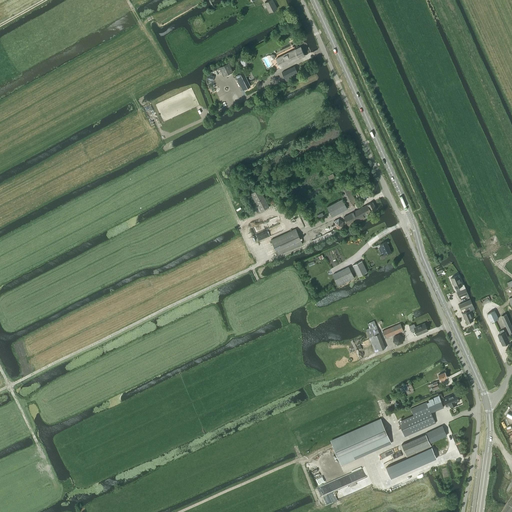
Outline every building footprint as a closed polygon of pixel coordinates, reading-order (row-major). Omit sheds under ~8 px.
[(270,0),(264,3),(269,13),(277,9),(272,0),(270,0)] [(276,59),(280,68),(305,56),(300,47),(276,59)] [(224,77),(233,72),(228,63),(219,67),(224,77)] [(282,73),(286,82),(299,75),(294,66),(282,73)] [(236,75),(244,90),(249,88),(242,73),(236,75)] [(346,182),(337,187),(347,207),(356,202),(346,182)] [(266,201),(260,189),(250,194),(257,206),(255,207),(258,213),(260,212),(269,207),(266,201)] [(342,199),(327,207),(332,217),(347,209),(342,199)] [(372,202),(343,217),(348,227),(368,216),(367,214),(376,209),(372,202)] [(334,221),(333,227),(338,230),(343,227),(344,222),(339,219),(334,221)] [(271,240),(278,255),(302,244),(295,229),(271,240)] [(383,252),(384,255),(391,252),(386,242),(380,244),(381,247),(378,248),(380,253),(383,252)] [(362,260),(353,265),(358,275),(367,271),(362,260)] [(338,286),(354,279),(348,266),(332,274),(338,286)] [(459,274),(451,278),(455,288),(457,292),(459,297),(465,294),(466,294),(467,293),(459,274)] [(490,301),(488,296),(480,300),(482,305),(490,301)] [(470,300),(459,305),(461,309),(465,308),(466,312),(462,313),(466,323),(468,322),(469,323),(471,322),(471,321),(473,320),(469,311),(474,309),(470,300)] [(495,310),(487,314),(491,322),(498,318),(495,310)] [(510,336),(511,335),(511,327),(506,314),(501,316),(510,336)] [(367,324),(369,328),(366,329),(369,338),(375,353),(386,348),(379,333),(374,321),(367,324)] [(400,324),(382,331),(385,338),(403,331),(400,324)] [(414,324),(409,326),(411,332),(415,331),(417,336),(428,331),(425,324),(415,328),(414,324)] [(507,343),(510,342),(505,332),(504,332),(503,329),(499,332),(500,334),(498,335),(502,345),(503,345),(504,345),(506,344),(507,343)] [(403,343),(404,337),(399,334),(394,336),(393,342),(397,345),(403,343)] [(445,372),(438,375),(440,381),(440,380),(441,382),(445,380),(444,378),(447,377),(445,372)] [(444,385),(439,387),(437,381),(430,384),(430,383),(428,384),(429,387),(431,386),(431,387),(430,388),(431,389),(429,389),(430,392),(433,391),(440,388),(440,390),(445,388),(444,385)] [(456,393),(443,399),(446,406),(449,405),(450,407),(456,404),(456,402),(459,401),(456,393)] [(414,415),(413,415),(398,422),(405,437),(436,423),(431,413),(444,407),(439,396),(428,400),(429,402),(427,403),(427,402),(411,409),(414,415)] [(380,419),(330,441),(340,464),(390,443),(380,419)] [(425,434),(401,445),(407,457),(431,446),(430,443),(447,435),(442,426),(425,434)] [(436,458),(431,447),(386,467),(391,478),(436,458)]
